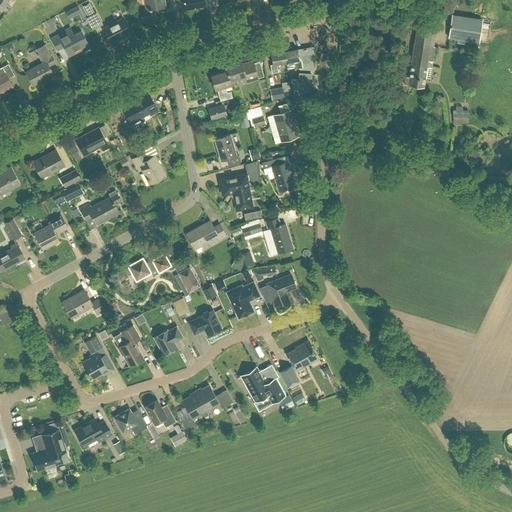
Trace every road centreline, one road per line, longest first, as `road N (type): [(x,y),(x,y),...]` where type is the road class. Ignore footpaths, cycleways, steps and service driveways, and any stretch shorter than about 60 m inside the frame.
road 1 (residential): [(67,378),(30,292),(195,194),(171,46)]
road 2 (residential): [(67,378),(82,402),(95,402),(193,371),(224,343),(315,313),(336,292)]
road 3 (unclassified): [(336,292),(321,239),(332,14)]
road 4 (unclassified): [(511,494),(451,451),(336,292)]
road 5 (residential): [(0,136),(171,46)]
road 6 (residential): [(0,493),(23,476),(4,414),(9,398),(67,378)]
road 7 (residential): [(171,46),(332,14)]
